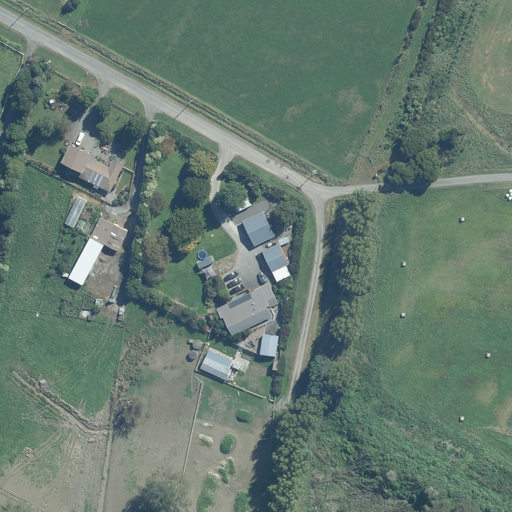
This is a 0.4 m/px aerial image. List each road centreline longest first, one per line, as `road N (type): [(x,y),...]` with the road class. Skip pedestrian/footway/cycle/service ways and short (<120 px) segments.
road 1 (track): [(511,150),(417,151),(352,185),(430,0)]
road 2 (unclassified): [(0,12),(319,194)]
road 3 (track): [(319,194),(317,284),(292,394),(276,419),(271,511)]
road 4 (track): [(319,194),(511,176)]
